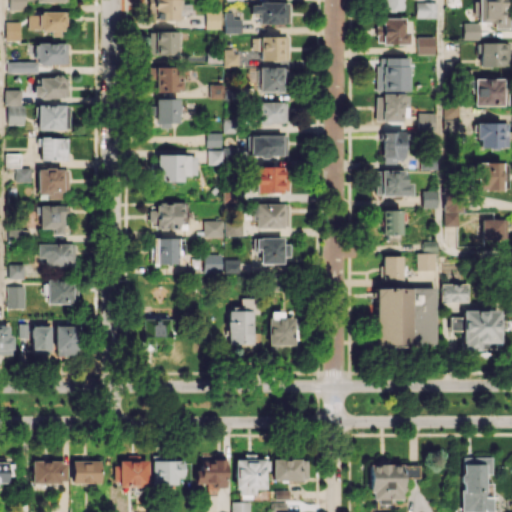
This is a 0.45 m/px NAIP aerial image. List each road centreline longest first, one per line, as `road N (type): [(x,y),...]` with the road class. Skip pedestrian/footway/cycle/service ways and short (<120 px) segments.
road 1 (tertiary): [(0,422),(511,420)]
road 2 (tertiary): [(511,385),(0,387)]
road 3 (residential): [(335,0),(333,511)]
road 4 (residential): [(112,0),(112,422)]
